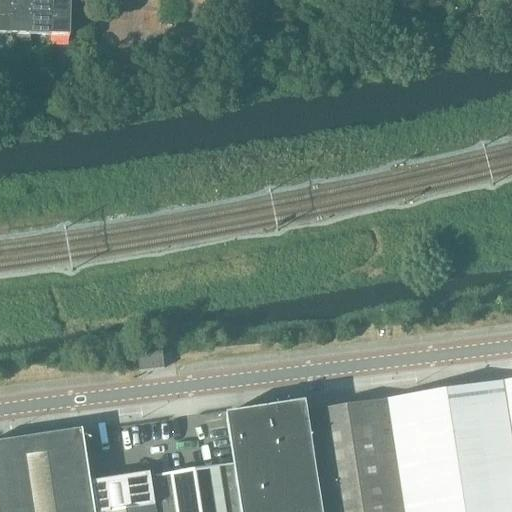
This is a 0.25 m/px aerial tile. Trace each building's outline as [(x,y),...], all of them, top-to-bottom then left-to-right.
[(0,0),(0,35),(10,36),(11,0),(0,0)] [(11,0),(10,36),(30,36),(30,0),(11,0)] [(30,0),(30,36),(49,37),(50,0),(30,0)] [(50,0),(49,37),(70,37),(70,0),(50,0)] [(137,356),(139,372),(163,369),(161,353),(137,356)] [(386,400),(403,511),(511,511),(511,425),(505,381),(464,388),(465,397),(427,402),(426,393),(386,400)] [(403,511),(386,400),(365,403),(367,412),(329,418),(327,408),(307,412),(323,511),(403,511)] [(225,415),(233,465),(240,511),(323,511),(307,412),(306,413),(305,403),(225,415)] [(94,511),(91,487),(82,430),(0,442),(0,511),(94,511)] [(240,511),(233,465),(154,477),(159,511),(240,511)] [(155,511),(149,475),(134,477),(134,481),(91,487),(94,511),(155,511)]
